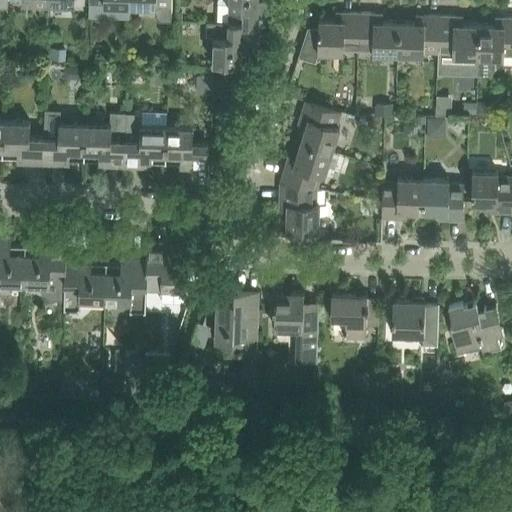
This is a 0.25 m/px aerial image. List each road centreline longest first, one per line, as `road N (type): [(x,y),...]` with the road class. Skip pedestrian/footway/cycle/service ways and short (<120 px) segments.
road 1 (residential): [(226,246),(261,258),(511,262)]
road 2 (residential): [(226,246),(307,0)]
road 3 (residential): [(0,197),(149,204),(226,246)]
